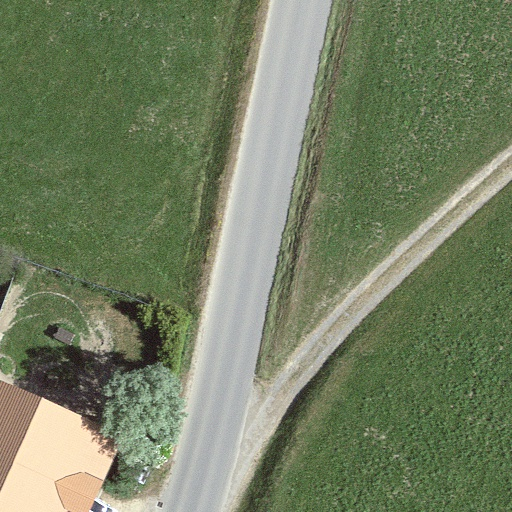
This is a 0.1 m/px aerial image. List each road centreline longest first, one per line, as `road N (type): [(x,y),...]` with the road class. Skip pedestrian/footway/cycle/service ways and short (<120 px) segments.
road 1 (tertiary): [(188,511),(301,0)]
road 2 (track): [(189,511),(298,367),(422,240),(511,164)]
